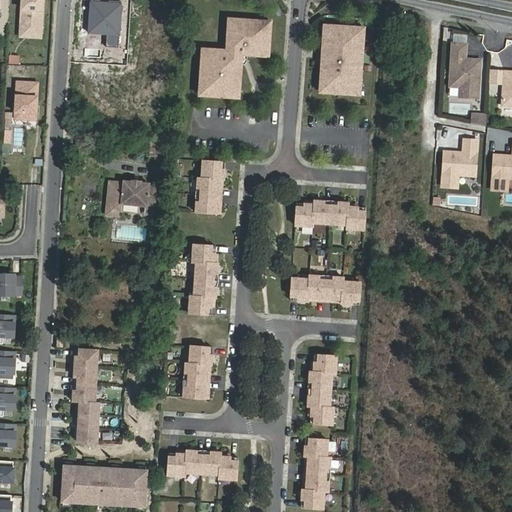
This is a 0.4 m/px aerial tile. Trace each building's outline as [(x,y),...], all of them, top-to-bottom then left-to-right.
[(45,0),(25,0),(23,39),(43,40),(45,0)] [(267,22),(235,19),(234,26),(231,26),(229,43),(233,43),(233,51),(208,49),(208,56),(204,56),(201,89),(205,89),(205,96),(238,99),(239,92),(242,92),(244,66),(241,66),(242,52),(250,53),(250,56),(264,57),(265,53),(272,54),(274,26),(267,25),(267,22)] [(364,28),(330,25),(330,32),(326,32),(325,49),(329,49),(328,59),(324,59),(323,86),(326,86),(326,93),(359,96),(360,89),(363,89),(365,62),(361,61),(362,52),(366,52),(367,35),(363,35),(364,28)] [(471,45),(458,44),(455,81),(462,82),(465,86),(465,97),(483,98),(486,60),(467,59),(467,54),(471,54),(471,45)] [(509,71),(495,70),(494,80),(509,81),(509,71)] [(38,85),(17,84),(15,115),(25,116),(25,122),(36,123),(38,85)] [(492,115),(478,115),(477,124),(491,127),(492,115)] [(473,154),(449,153),(446,188),(462,189),(463,176),(480,177),(482,141),(468,141),(468,149),(473,150),(473,154)] [(511,155),(499,155),(496,190),(511,191),(511,187),(511,155)] [(227,163),(204,161),(203,178),(199,178),(197,213),(219,214),(222,180),(226,181),(227,163)] [(126,186),(114,185),(112,215),(124,215),(125,205),(147,206),(157,207),(158,188),(150,187),(150,185),(142,184),(142,183),(134,182),(134,184),(126,183),(126,186)] [(352,203),(317,201),(317,205),(300,204),(299,226),(316,227),(317,224),(350,226),(350,230),(368,231),(369,208),(352,207),(352,203)] [(157,207),(147,206),(146,216),(156,217),(157,207)] [(217,246),(195,245),(193,262),(197,263),(195,296),(191,296),(190,314),(212,315),(213,298),(217,299),(220,264),(216,263),(217,246)] [(0,289),(19,290),(19,273),(11,273),(10,271),(0,271),(0,289)] [(347,278),(313,276),(313,280),(295,278),(294,301),(312,302),(312,298),(345,300),(345,304),(363,305),(365,283),(347,282),(347,278)] [(11,311),(0,310),(0,338),(1,339),(1,331),(11,331),(11,311)] [(213,348),(191,346),(190,363),(186,363),(184,398),(206,399),(208,365),(212,366),(213,348)] [(11,348),(0,347),(0,367),(11,368),(11,348)] [(76,347),(74,400),(81,400),(79,440),(99,441),(101,402),(96,401),(99,349),(76,347)] [(341,356),(319,355),(318,372),(314,372),(312,407),(315,407),(314,424),(337,426),(338,408),(334,408),(336,374),(340,374),(341,356)] [(12,384),(0,383),(0,411),(1,411),(1,404),(11,404),(12,384)] [(15,425),(0,424),(0,444),(14,445),(15,425)] [(332,441),(309,440),(308,458),(312,458),(310,491),(306,491),(305,509),(327,510),(329,492),(332,492),(334,459),(330,459),(332,441)] [(222,453),(187,450),(187,454),(170,453),(168,476),(186,477),(186,473),(220,475),(220,479),(237,480),(239,458),(222,456),(222,453)] [(13,462),(0,460),(0,480),(12,482),(13,462)] [(67,464),(65,464),(63,500),(65,501),(71,501),(85,502),(91,502),(99,503),(111,503),(120,504),(126,504),(138,505),(144,505),(146,505),(148,469),(146,469),(141,468),(120,467),(114,467),(95,466),(89,465),(73,465),(67,464)] [(10,511),(11,495),(0,494),(0,511),(10,511)]
